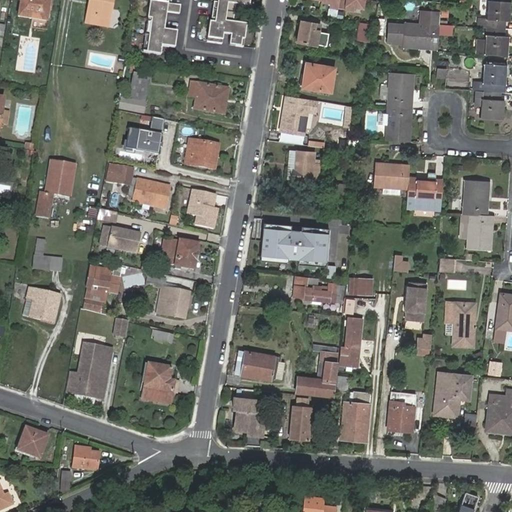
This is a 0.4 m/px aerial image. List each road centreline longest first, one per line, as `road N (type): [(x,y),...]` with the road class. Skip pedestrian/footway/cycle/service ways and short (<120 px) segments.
road 1 (residential): [(275,0),(202,433),(191,452)]
road 2 (residential): [(506,474),(191,452)]
road 3 (residential): [(191,452),(0,399)]
road 4 (residential): [(191,452),(43,511)]
